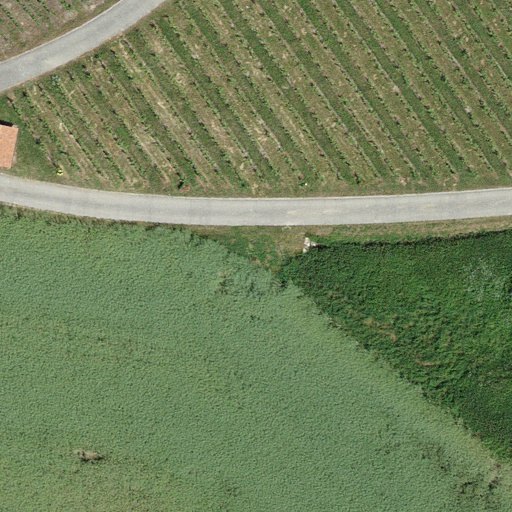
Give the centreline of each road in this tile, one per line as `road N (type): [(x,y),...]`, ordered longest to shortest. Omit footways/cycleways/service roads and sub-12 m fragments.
road 1 (track): [(0,188),(215,216),(511,200)]
road 2 (track): [(152,0),(123,26),(0,79)]
